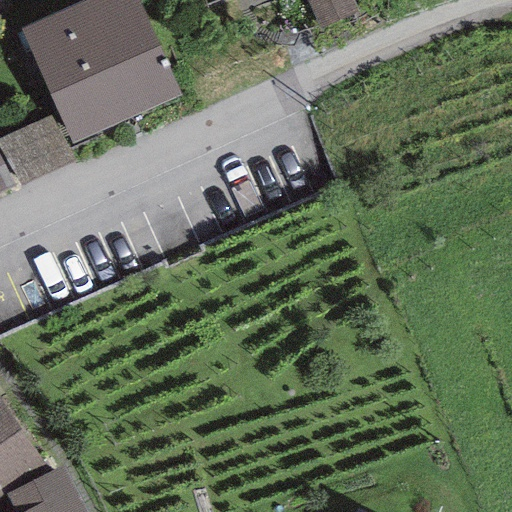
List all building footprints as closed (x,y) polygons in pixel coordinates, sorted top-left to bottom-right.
[(137,0),(88,0),(20,30),(71,145),(180,97),(137,0)] [(357,12),(351,0),(303,0),(316,29),(357,12)] [(49,116),(0,139),(0,147),(19,187),(71,162),(49,116)] [(0,162),(0,194),(13,187),(0,162)] [(0,487),(27,470),(0,429),(0,487)] [(0,505),(3,511),(68,511),(51,475),(0,499),(0,505)]
